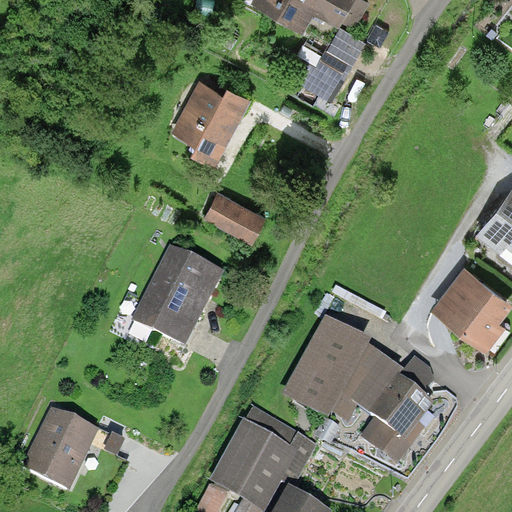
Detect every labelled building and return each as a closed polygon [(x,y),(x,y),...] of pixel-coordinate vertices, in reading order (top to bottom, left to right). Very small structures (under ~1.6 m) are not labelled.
[(249,0),(297,23),(305,5),(354,29),(367,2),(362,0),(249,0)] [(340,36),(334,49),(354,59),(360,45),(340,36)] [(304,63),(294,81),(324,97),(342,62),(322,52),(313,67),(304,63)] [(196,81),(170,131),(189,140),(185,148),(209,161),(243,96),(219,84),(216,91),(196,81)] [(507,240),(511,243),(511,186),(477,232),(500,249),(507,240)] [(213,193),(201,217),(245,240),(257,216),(213,193)] [(165,252),(130,320),(180,346),(215,277),(165,252)] [(461,269),(431,309),(481,346),(497,325),(492,322),(506,303),(461,269)] [(318,322),(279,397),(320,419),(325,411),(343,423),(352,408),(379,426),(366,445),(390,463),(418,429),(414,425),(430,407),(423,401),(428,374),(409,361),(397,373),(358,347),(359,343),(318,322)] [(247,413),(205,484),(223,494),(240,504),(234,511),(271,511),(284,491),(309,448),(247,413)] [(47,414),(21,468),(66,490),(92,436),(47,414)] [(104,437),(98,455),(108,459),(115,442),(104,437)] [(211,511),(223,494),(205,484),(188,511),(211,511)] [(321,511),(284,491),(271,511),(321,511)]
